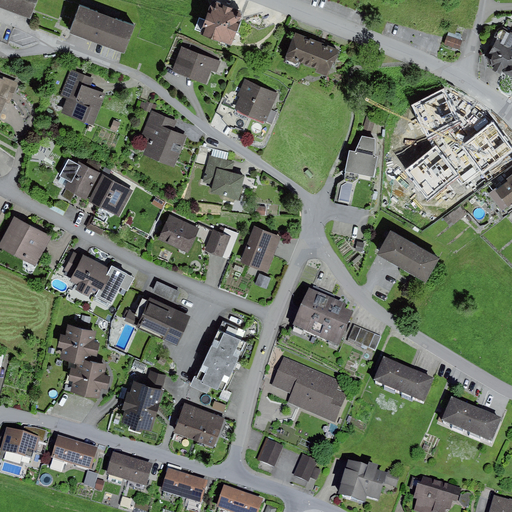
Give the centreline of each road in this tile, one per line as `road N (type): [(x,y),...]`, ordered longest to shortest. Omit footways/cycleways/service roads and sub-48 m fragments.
road 1 (residential): [(314,239),(304,194),(152,83),(0,18)]
road 2 (residential): [(274,317),(210,294),(0,189)]
road 3 (residential): [(511,392),(372,306),(314,239)]
road 4 (residential): [(0,414),(230,475)]
road 5 (residential): [(464,82),(268,0)]
road 6 (residential): [(274,317),(230,475)]
